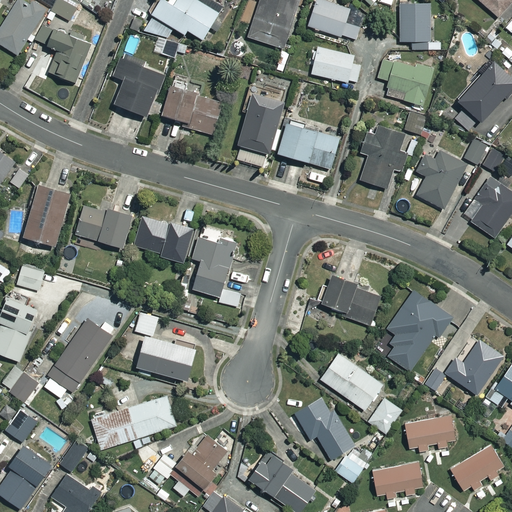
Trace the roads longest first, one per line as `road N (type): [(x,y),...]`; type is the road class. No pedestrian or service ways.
road 1 (residential): [(0,103),(78,143),(295,209)]
road 2 (residential): [(295,209),(429,253),(511,303)]
road 3 (residential): [(247,382),(295,209)]
